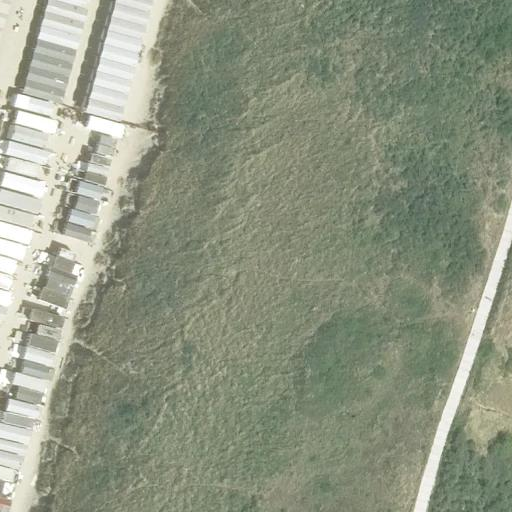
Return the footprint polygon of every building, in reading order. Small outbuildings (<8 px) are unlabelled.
[(84,0),(43,0),(18,90),(58,101),(84,0)] [(109,0),(80,107),(115,118),(147,0),(109,0)] [(53,119),(57,107),(19,95),(15,107),(53,119)] [(66,222),(88,229),(100,193),(100,192),(109,164),(87,157),(66,222)] [(0,214),(0,298),(12,250),(14,250),(21,219),(0,214)] [(52,254),(38,300),(67,309),(81,262),(52,254)] [(0,447),(27,453),(54,323),(24,317),(16,355),(18,355),(9,398),(5,397),(0,418),(0,417),(0,447)]
